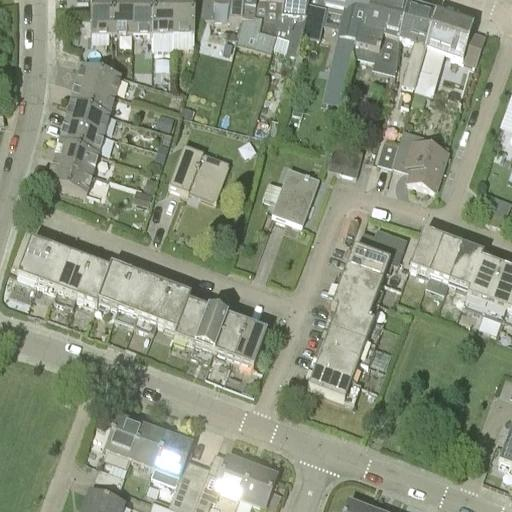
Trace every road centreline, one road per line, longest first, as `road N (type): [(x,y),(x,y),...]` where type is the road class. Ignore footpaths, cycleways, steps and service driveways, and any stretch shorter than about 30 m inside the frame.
road 1 (residential): [(302,312),(51,221)]
road 2 (residential): [(0,223),(32,109),(35,0)]
road 3 (residential): [(302,312),(350,203),(444,224)]
road 4 (residential): [(444,224),(511,37)]
road 5 (residential): [(101,365),(258,428)]
road 6 (residential): [(47,511),(101,365)]
road 7 (residential): [(325,453),(464,503)]
road 8 (residential): [(258,428),(302,312)]
